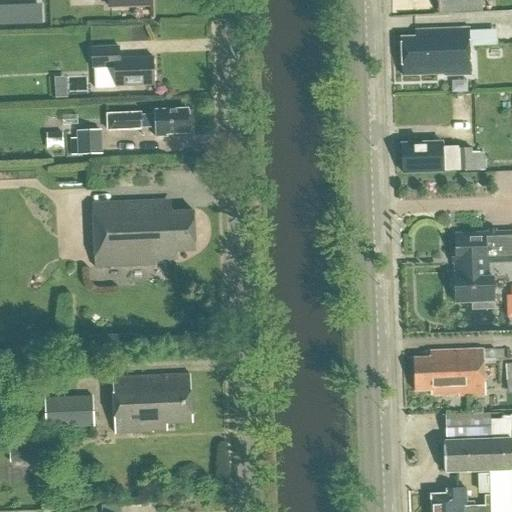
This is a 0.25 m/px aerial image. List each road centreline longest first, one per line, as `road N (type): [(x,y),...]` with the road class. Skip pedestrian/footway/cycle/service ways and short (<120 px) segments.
road 1 (secondary): [(372,511),(352,0)]
road 2 (unclassified): [(249,511),(230,0)]
